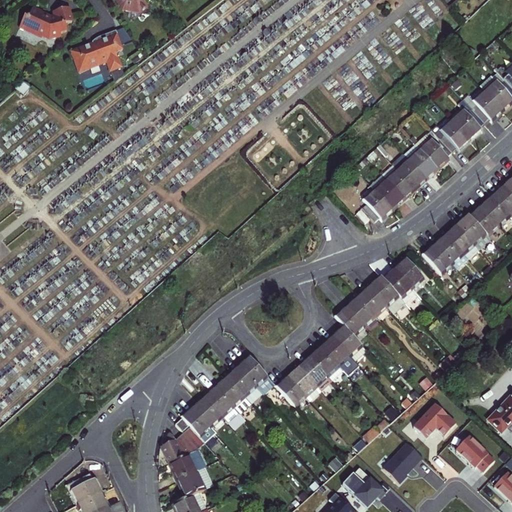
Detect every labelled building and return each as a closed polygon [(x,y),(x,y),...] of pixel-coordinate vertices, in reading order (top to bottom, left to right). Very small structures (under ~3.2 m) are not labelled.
[(148,0),(122,0),(130,10),(144,15),(152,9),(146,1),(148,0)] [(23,25),(25,31),(39,38),(42,37),(46,39),(47,37),(53,40),(56,39),(56,37),(60,36),(60,34),(66,32),(64,25),(71,23),(67,9),(53,13),(54,18),(50,19),(45,18),(44,19),(42,13),(37,11),(32,9),(28,18),(26,19),(24,18),(21,24),(23,25)] [(72,52),(81,74),(107,64),(110,74),(121,69),(116,55),(124,52),(117,35),(95,43),(72,52)] [(137,56),(131,61),(134,66),(141,61),(137,56)] [(511,65),(505,72),(501,67),(498,71),(495,67),(493,69),(498,74),(511,89),(511,65)] [(511,89),(498,74),(492,79),(491,77),(480,87),(485,93),(504,113),(509,108),(511,105),(511,100),(511,99),(511,89)] [(504,113),(485,93),(473,104),(467,98),(463,101),(485,125),(489,121),(492,124),(498,119),(504,113)] [(485,125),(463,101),(458,106),(463,112),(452,122),(471,143),(477,138),(482,133),(479,130),(485,125)] [(465,148),(471,143),(452,122),(441,132),(444,136),(439,140),(452,154),(457,150),(459,153),(465,148)] [(432,131),(416,146),(439,172),(444,167),(449,162),(447,159),(452,154),(439,140),(432,131)] [(415,147),(404,156),(428,182),(431,179),(435,175),(439,172),(416,146),(415,147)] [(428,182),(404,156),(404,155),(392,165),(393,166),(417,192),(420,189),(423,187),(428,182)] [(417,192),(393,166),(382,177),(405,202),(409,199),(413,195),(417,192)] [(371,187),(375,190),(393,211),(394,212),(397,209),(400,207),(405,202),(382,177),(371,187)] [(511,197),(511,179),(509,182),(503,188),(511,197)] [(492,198),(510,217),(511,215),(511,197),(503,188),(498,193),(492,198)] [(381,222),(393,211),(375,190),(357,206),(361,211),(356,216),(365,225),(370,220),(374,225),(375,224),(377,222),(379,220),(381,222)] [(499,227),(510,217),(492,198),(487,203),(481,208),(499,227)] [(487,237),(499,227),(481,208),(476,213),(470,218),(486,235),(487,237)] [(474,246),(486,235),(470,218),(468,216),(462,221),(457,226),(474,246)] [(474,246),(457,226),(451,231),(445,236),(463,256),(474,246)] [(452,266),(463,256),(445,236),(440,242),(434,247),(452,266)] [(441,276),(452,266),(434,247),(429,252),(423,257),(441,276)] [(395,271),(412,290),(423,280),(406,260),(400,266),(395,271)] [(416,294),(412,290),(395,271),(389,276),(383,281),(403,303),(405,305),(416,294)] [(369,288),(387,308),(393,314),(399,309),(399,307),(403,303),(383,281),(381,278),(375,283),(369,288)] [(376,318),(387,308),(369,288),(364,293),(358,298),(376,318)] [(365,328),(376,318),(358,298),(352,303),(347,308),(365,328)] [(344,328),(353,338),(365,328),(347,308),(341,314),(335,319),(344,328)] [(362,349),(353,338),(344,328),(339,332),(338,331),(335,334),(331,337),(351,359),(362,349)] [(322,348),(340,369),(343,372),(348,377),(359,367),(355,362),(351,359),(331,337),(328,340),(324,343),(326,344),(322,348)] [(309,357),(329,378),(340,369),(322,348),(317,353),(315,351),(312,354),(309,357)] [(454,358),(459,363),(469,354),(465,348),(454,358)] [(366,352),(362,349),(351,359),(355,362),(366,352)] [(299,368),(318,388),(321,392),(322,393),(333,383),(332,382),(329,378),(309,357),(306,360),(302,363),(303,365),(299,368)] [(237,368),(262,395),(263,397),(275,386),(249,359),(244,363),(243,362),(241,364),(239,366),(237,368)] [(227,379),(251,406),(262,395),(237,368),(235,370),(232,372),(230,374),(231,375),(227,379)] [(307,398),(318,388),(299,368),(294,373),(293,371),(290,374),(287,377),(307,398)] [(343,372),(340,369),(329,378),(332,382),(343,372)] [(433,377),(436,381),(443,374),(440,371),(433,377)] [(295,409),(307,398),(287,377),(283,380),(280,383),(281,385),(277,389),(295,409)] [(214,388),(234,409),(238,414),(240,416),(251,406),(227,379),(222,383),(221,382),(219,384),(217,386),(215,388),(214,388)] [(422,387),(425,391),(431,385),(428,381),(422,387)] [(204,399),(222,419),(234,409),(214,388),(212,390),(210,392),(208,394),(209,395),(204,399)] [(318,388),(307,398),(310,402),(321,392),(318,388)] [(511,395),(487,422),(502,437),(511,426),(511,395)] [(192,408),(211,429),(222,419),(204,399),(200,403),(199,402),(196,404),(197,404),(195,406),(193,408),(192,408)] [(401,405),(406,410),(412,405),(407,399),(401,405)] [(413,430),(425,441),(435,430),(444,438),(455,426),(435,407),(413,430)] [(211,429),(192,408),(190,410),(188,412),(185,414),(186,415),(182,420),(189,428),(190,428),(192,431),(204,444),(215,434),(211,429)] [(238,414),(234,409),(222,419),(227,424),(238,414)] [(386,415),(391,420),(397,414),(393,409),(386,415)] [(183,434),(189,428),(182,420),(176,426),(183,434)] [(363,438),(369,445),(381,435),(374,428),(363,438)] [(162,450),(169,466),(196,453),(205,445),(204,444),(192,431),(179,443),(174,439),(172,442),(170,440),(167,445),(168,448),(165,449),(162,450)] [(456,452),(475,470),(476,468),(483,474),(494,462),(468,438),(456,452)] [(352,447),(357,453),(366,446),(361,440),(352,447)] [(383,470),(399,485),(407,477),(406,476),(422,460),(406,445),(383,470)] [(178,483),(204,470),(196,453),(169,466),(174,474),(178,483)] [(212,487),(204,470),(178,483),(178,484),(182,492),(186,500),(199,494),(212,487)] [(320,479),(324,483),(329,479),(326,475),(320,479)] [(511,479),(507,475),(494,488),(511,504),(511,479)] [(78,507),(102,495),(98,488),(95,481),(93,482),(90,476),(71,485),(73,490),(71,491),(78,507)] [(354,497),(367,510),(377,499),(379,501),(385,495),(370,481),(354,497)] [(173,511),(202,511),(206,510),(199,494),(186,500),(171,507),(173,511)] [(299,499),(303,503),(309,498),(305,494),(299,499)] [(81,511),(100,511),(109,507),(108,503),(106,500),(104,500),(102,495),(78,507),(81,511)] [(353,511),(335,495),(329,502),(332,505),(333,506),(327,511),(353,511)]
